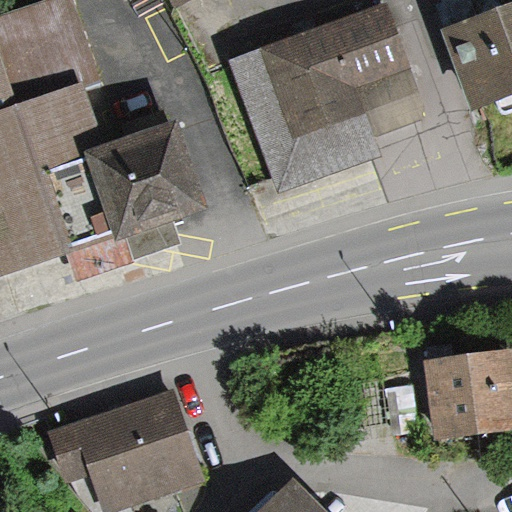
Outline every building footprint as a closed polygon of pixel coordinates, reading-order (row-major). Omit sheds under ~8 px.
[(167,0),(176,17),(207,0),(167,0)] [(0,297),(220,227),(186,120),(126,139),(83,5),(0,31),(0,297)] [(228,64),(276,207),(385,170),(371,128),(427,109),(394,9),(228,64)] [(511,22),(460,42),(488,117),(511,108),(511,22)] [(511,357),(424,368),(434,445),(511,435),(511,357)] [(102,511),(199,473),(166,387),(32,435),(49,482),(83,470),(97,511),(102,511)] [(315,511),(295,491),(272,511),(315,511)]
